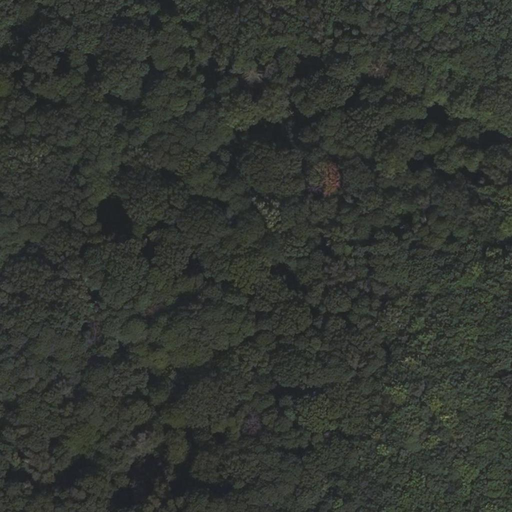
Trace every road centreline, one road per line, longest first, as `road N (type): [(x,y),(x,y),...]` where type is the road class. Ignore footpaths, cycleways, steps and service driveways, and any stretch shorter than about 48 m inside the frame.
road 1 (track): [(317,511),(511,111)]
road 2 (track): [(143,0),(511,133)]
